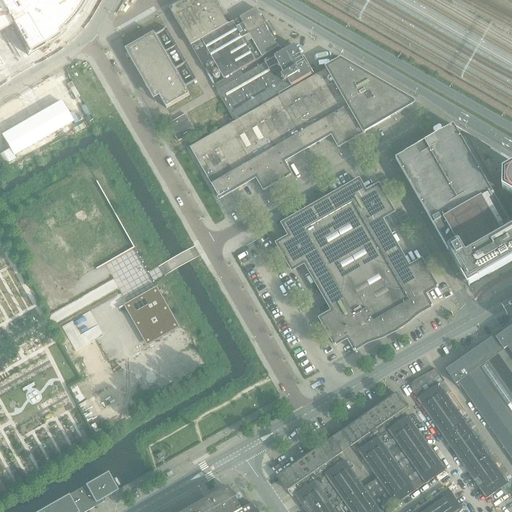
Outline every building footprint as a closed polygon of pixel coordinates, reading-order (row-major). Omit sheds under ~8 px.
[(0,0),(0,71),(46,45),(53,41),(59,36),(65,31),(71,25),(76,18),(81,11),(87,0),(0,0)] [(200,39),(227,24),(213,0),(184,0),(169,9),(190,45),(200,39)] [(265,26),(256,10),(256,9),(240,18),(233,22),(232,23),(231,22),(227,24),(200,39),(190,45),(205,71),(213,66),(215,70),(218,69),(215,65),(211,57),(242,39),(249,35),(265,26)] [(278,48),(265,26),(249,35),(242,39),(211,57),(215,65),(218,69),(224,80),(240,70),(255,62),(262,58),(278,48)] [(189,96),(185,87),(175,70),(165,53),(155,36),(154,34),(139,42),(125,50),(137,71),(150,94),(156,90),(166,109),(189,96)] [(306,64),(304,64),(295,47),(295,46),(283,53),(277,56),(277,57),(274,58),(243,76),(240,70),(224,80),(213,86),(219,95),(233,120),(280,94),(290,88),(300,82),(311,76),(311,75),(307,69),(307,70),(306,68),(308,67),(306,64)] [(413,105),(414,104),(413,104),(413,103),(341,61),(325,71),(302,84),(324,121),(332,135),(339,148),(362,135),(413,105)] [(290,88),(280,94),(281,96),(301,84),(300,82),(290,88)] [(324,121),(302,84),(301,84),(281,96),(278,97),(300,135),(308,149),(332,135),(324,121)] [(300,135),(278,97),(254,111),(276,149),(284,163),(308,149),(300,135)] [(276,149),(254,111),(227,127),(248,164),(257,178),(264,191),(291,176),(284,163),(276,149)] [(195,132),(185,115),(168,125),(178,142),(195,132)] [(248,164),(227,127),(190,148),(211,185),(220,200),(257,178),(248,164)] [(511,160),(454,127),(409,152),(395,160),(434,227),(468,287),(511,262),(511,160)] [(409,268),(407,265),(382,220),(394,213),(379,186),(366,193),(359,181),(282,225),(290,238),(277,245),(292,271),(305,264),(330,309),(332,312),(320,320),(335,346),(348,339),(355,352),(368,344),(382,339),(395,333),(407,325),(420,315),(432,308),(425,295),(437,288),(422,261),(409,268)] [(157,287),(132,301),(138,311),(139,312),(139,313),(140,314),(140,315),(141,316),(141,317),(141,318),(141,319),(141,320),(141,321),(141,322),(141,324),(142,325),(142,326),(142,327),(143,328),(143,329),(144,330),(145,330),(146,332),(147,333),(149,334),(151,334),(153,335),(154,335),(155,335),(156,335),(157,335),(158,335),(159,334),(160,334),(161,333),(162,333),(163,332),(164,331),(165,330),(166,329),(166,328),(167,327),(168,326),(169,325),(170,324),(171,323),(175,320),(157,287)] [(180,329),(175,320),(171,323),(170,324),(169,325),(168,326),(167,327),(166,328),(166,329),(165,330),(164,331),(163,332),(162,333),(161,333),(160,334),(159,334),(158,335),(157,335),(156,335),(155,335),(154,335),(153,335),(151,334),(149,334),(147,333),(146,332),(145,330),(144,330),(143,329),(143,328),(142,327),(142,326),(142,325),(141,324),(141,322),(141,321),(141,320),(141,319),(141,318),(141,317),(141,316),(140,315),(140,314),(139,313),(139,312),(138,311),(132,301),(123,306),(147,347),(180,329)] [(511,327),(505,332),(510,340),(503,345),(497,335),(474,351),(485,366),(488,364),(511,399),(511,327)] [(510,340),(505,332),(502,334),(501,332),(497,335),(503,345),(510,340)] [(511,418),(506,409),(511,404),(511,399),(488,364),(485,366),(474,351),(446,372),(445,372),(450,379),(451,379),(455,385),(456,384),(457,386),(459,385),(511,460),(511,418)] [(480,435),(440,376),(436,370),(415,382),(413,383),(412,385),(411,388),(412,390),(418,399),(417,400),(418,400),(455,453),(480,435)] [(445,469),(409,417),(408,417),(405,419),(400,413),(406,408),(396,395),(362,419),(371,432),(378,427),(420,487),(425,484),(446,470),(445,469)] [(420,487),(378,427),(371,432),(362,419),(341,433),(351,447),(357,442),(362,449),(359,451),(377,478),(363,488),(339,506),(343,511),(383,511),(395,505),(416,490),(420,487)] [(363,488),(345,461),(341,464),(336,457),(346,450),(351,447),(341,433),(337,436),(302,460),(312,474),(315,472),(320,478),(335,500),(339,506),(363,488)] [(511,481),(511,479),(480,435),(455,453),(486,498),(486,499),(507,484),(511,481)] [(320,478),(315,472),(312,474),(302,460),(278,477),(293,498),(295,497),(295,496),(311,485),(310,485),(320,478)] [(103,499),(116,491),(106,474),(76,491),(88,511),(105,501),(103,499)] [(320,478),(310,485),(311,485),(295,496),(306,511),(317,511),(335,500),(320,478)] [(252,511),(256,509),(252,504),(242,510),(229,488),(187,511),(252,511)] [(463,511),(461,509),(462,509),(447,488),(447,489),(414,511),(463,511)] [(76,491),(46,508),(48,511),(86,511),(88,511),(76,491)] [(343,511),(339,506),(335,500),(317,511),(343,511)]
